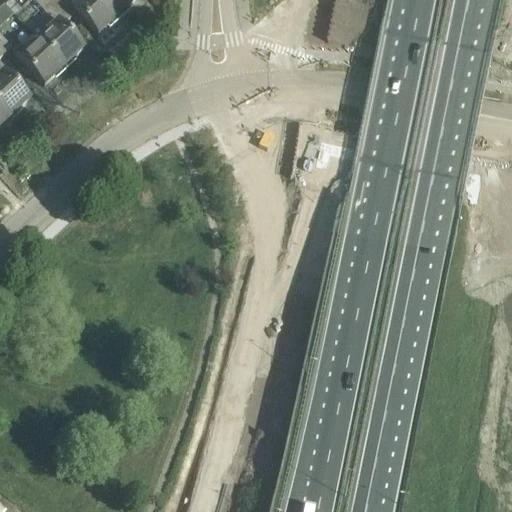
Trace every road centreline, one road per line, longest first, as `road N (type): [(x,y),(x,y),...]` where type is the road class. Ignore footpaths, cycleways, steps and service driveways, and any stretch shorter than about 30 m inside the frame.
road 1 (motorway): [(364,511),(468,0)]
road 2 (motorway): [(418,0),(317,501)]
road 3 (tertiary): [(511,124),(323,86),(241,89)]
road 4 (tertiary): [(0,248),(113,144),(207,96)]
